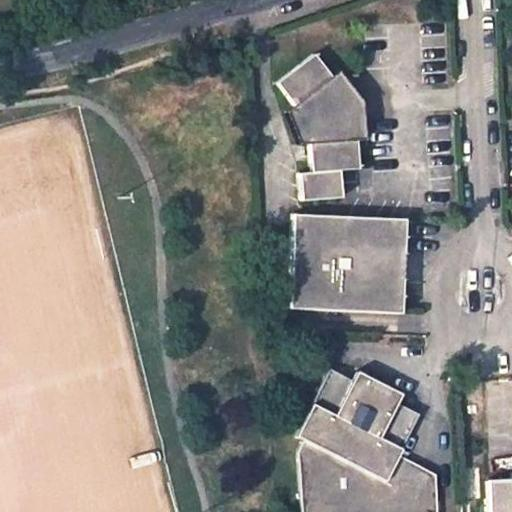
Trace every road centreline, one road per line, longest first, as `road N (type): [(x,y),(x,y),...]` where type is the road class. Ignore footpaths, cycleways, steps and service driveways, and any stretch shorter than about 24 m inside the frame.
road 1 (unclassified): [(265,0),(96,57),(0,68)]
road 2 (residential): [(471,0),(476,246)]
road 3 (unknown): [(235,10),(279,205)]
road 4 (residential): [(476,246),(433,270),(429,318),(467,349),(511,336)]
road 5 (unknown): [(473,108),(404,109),(409,200)]
